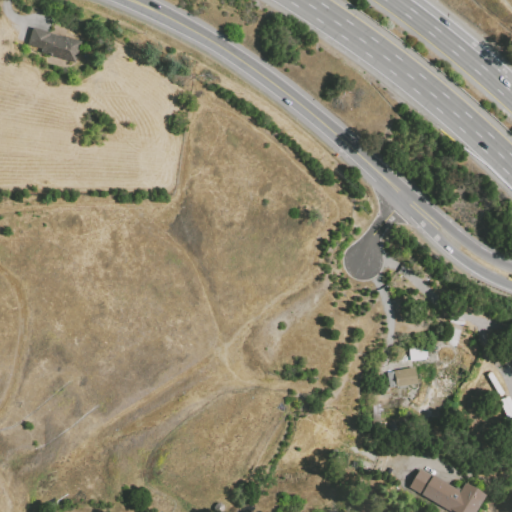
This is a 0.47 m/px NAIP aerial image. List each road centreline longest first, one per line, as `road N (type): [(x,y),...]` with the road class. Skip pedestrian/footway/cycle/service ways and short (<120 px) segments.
road 1 (tertiary): [(427,219),(260,73),(131,0)]
road 2 (motorway): [(302,0),(379,52),(511,166)]
